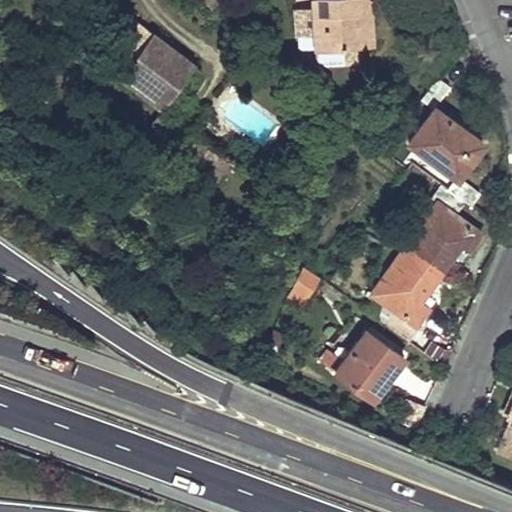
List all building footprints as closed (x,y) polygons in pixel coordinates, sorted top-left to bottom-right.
[(359,47),(356,0),(311,0),(312,6),(294,7),(295,35),(313,34),(314,49),(340,48),(359,47)] [(356,0),(359,47),(371,46),(367,0),(356,0)] [(119,74),(144,93),(161,106),(193,64),(136,21),(115,48),(130,60),(119,74)] [(315,63),(341,61),(340,48),(314,49),(315,63)] [(446,187),(464,199),(469,203),(478,192),(457,176),(483,140),(434,104),(448,85),(436,75),(420,97),(431,106),(406,140),(454,177),(446,187)] [(128,114),(173,149),(189,128),(161,106),(144,93),(128,114)] [(230,158),(189,128),(173,149),(214,179),(230,158)] [(404,246),(439,271),(458,245),(466,250),(479,232),(454,213),(464,199),(446,187),(440,183),(430,197),(436,202),(404,246)] [(419,298),(439,271),(404,246),(371,291),(393,309),(383,322),(407,340),(418,326),(414,322),(427,305),(419,298)] [(317,277),(300,265),(290,284),(304,294),(317,277)] [(365,327),(333,371),(371,398),(403,355),(365,327)] [(495,451),(511,457),(511,396),(503,417),(509,419),(495,451)] [(485,473),(489,460),(466,451),(460,464),(485,473)]
